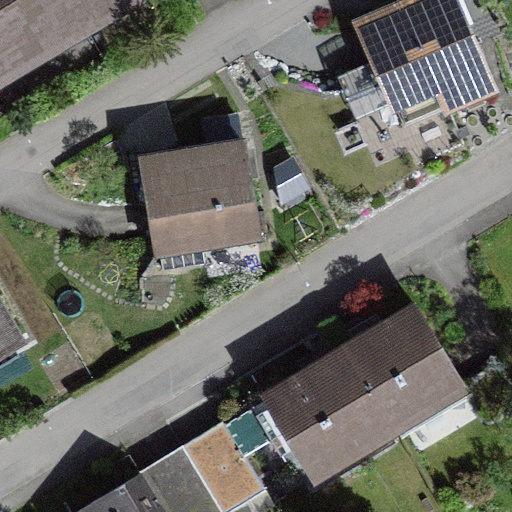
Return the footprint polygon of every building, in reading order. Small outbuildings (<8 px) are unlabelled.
[(0,0),(0,64),(107,0),(0,0)] [(453,0),(416,0),(361,24),(377,61),(338,77),(367,142),(492,88),(453,0)] [(142,160),(157,254),(258,238),(243,144),(142,160)] [(0,347),(20,336),(0,303),(0,347)] [(414,308),(347,349),(395,428),(462,387),(414,308)] [(314,477),(395,428),(347,349),(266,397),(314,477)] [(234,441),(195,464),(223,511),(232,511),(266,492),(234,441)] [(223,511),(195,464),(152,490),(141,473),(76,511),(223,511)]
